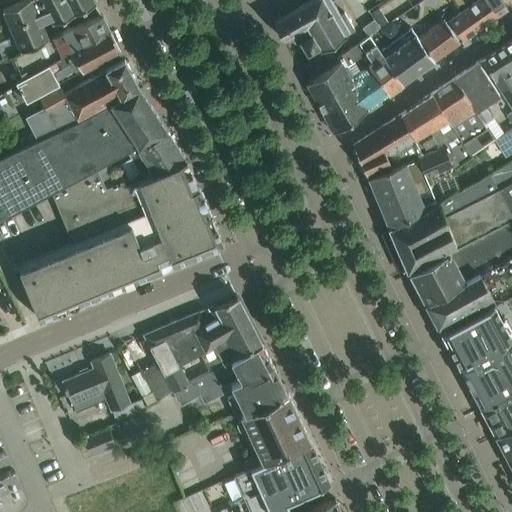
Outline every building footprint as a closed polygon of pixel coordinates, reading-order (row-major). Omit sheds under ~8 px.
[(26,0),(3,11),(14,34),(20,49),(48,37),(41,22),(49,18),(51,22),(95,2),(93,0),(26,0)] [(309,0),(273,22),(283,39),(291,34),(297,43),(301,41),(307,51),(317,45),(319,49),(354,29),(344,11),(340,14),(331,0),(309,0)] [(466,0),(467,0),(459,6),(446,16),(462,39),(497,15),(496,14),(507,8),(501,0),(476,0),(475,1),(473,0),(466,0)] [(48,37),(20,49),(9,54),(21,77),(109,30),(101,14),(48,37)] [(443,19),(419,37),(434,59),(459,41),(443,19)] [(403,81),(434,59),(419,37),(412,28),(381,51),(403,81)] [(109,30),(21,77),(15,80),(26,100),(58,82),(53,72),(71,61),(75,68),(79,67),(81,71),(119,50),(109,30)] [(402,82),(403,81),(381,51),(370,36),(359,43),(366,53),(374,64),(370,67),(372,69),(388,92),(403,82),(402,82)] [(511,108),(511,38),(481,59),(511,108)] [(388,92),(372,69),(352,82),(343,68),(366,53),(359,43),(346,51),(337,57),(339,60),(306,82),(333,132),(367,109),(388,92)] [(57,131),(77,120),(139,87),(139,86),(124,59),(68,89),(65,84),(39,97),(57,131)] [(455,77),(475,109),(483,122),(491,117),(482,104),(498,94),(478,61),(455,77)] [(432,92),(463,142),(487,126),(483,122),(475,109),(455,77),(432,92)] [(168,132),(154,110),(139,87),(77,120),(57,131),(42,139),(0,157),(0,219),(51,193),(97,168),(127,151),(135,147),(168,132)] [(454,166),(471,155),(463,142),(432,92),(400,113),(413,138),(419,135),(426,145),(438,138),(442,145),(452,163),(454,166)] [(421,154),(413,138),(400,113),(353,144),(368,176),(404,160),(404,161),(416,156),(421,154)] [(168,132),(135,147),(127,151),(143,177),(185,159),(168,132)] [(442,145),(421,154),(416,156),(423,175),(452,163),(442,145)] [(426,183),(423,175),(416,156),(404,161),(404,160),(368,176),(389,227),(424,209),(422,203),(433,197),(426,183)] [(197,187),(185,159),(143,177),(126,184),(123,180),(118,172),(103,179),(97,168),(51,193),(73,245),(18,268),(39,318),(93,296),(94,296),(96,295),(96,294),(110,289),(135,279),(149,273),(153,272),(150,266),(170,258),(172,264),(175,263),(174,262),(188,257),(191,256),(204,250),(205,251),(207,249),(221,244),(223,243),(222,241),(221,241),(211,216),(212,216),(211,213),(209,214),(206,205),(202,195),(198,186),(197,187)] [(511,214),(511,161),(490,174),(437,203),(437,202),(424,209),(389,227),(407,269),(455,244),(511,214)] [(473,275),(511,252),(511,216),(409,272),(424,302),(473,275)] [(493,303),(511,292),(511,252),(473,275),(424,302),(437,325),(489,296),(493,303)] [(157,399),(173,390),(202,373),(219,365),(261,341),(236,294),(203,308),(143,333),(157,361),(142,369),(157,399)] [(493,304),(440,332),(458,365),(470,359),(472,364),(461,370),(480,406),(511,388),(511,339),(511,337),(510,335),(501,318),(493,304)] [(274,366),(261,341),(219,365),(202,373),(207,381),(217,376),(218,378),(236,369),(240,377),(247,373),(249,377),(274,366)] [(94,367),(62,380),(65,386),(63,386),(65,391),(67,390),(75,411),(106,398),(111,409),(130,402),(109,352),(91,360),(94,367)] [(287,392),(274,366),(249,377),(247,373),(240,377),(222,385),(218,378),(217,376),(207,381),(202,373),(173,390),(177,399),(179,399),(180,402),(199,394),(203,402),(233,388),(236,394),(228,398),(237,417),(242,413),(243,415),(289,395),(287,392)] [(495,434),(511,424),(511,389),(505,394),(506,394),(481,407),(495,434)] [(311,443),(289,395),(243,415),(263,461),(264,463),(284,453),(311,443)] [(511,465),(511,424),(495,434),(511,465)] [(115,443),(109,428),(84,438),(90,452),(115,443)] [(245,469),(233,475),(234,476),(249,511),(275,511),(288,506),(287,503),(329,484),(311,443),(284,453),(264,463),(263,461),(256,465),(245,469)] [(252,457),(242,462),(245,469),(256,465),(252,457)] [(340,511),(334,497),(300,511),(340,511)]
